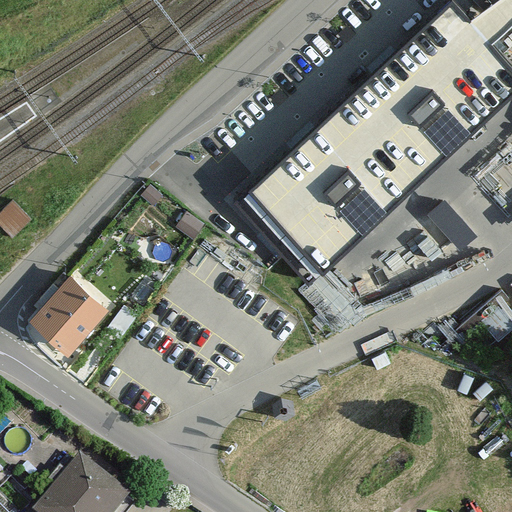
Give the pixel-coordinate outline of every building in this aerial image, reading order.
[(511,90),(511,64),(453,0),(449,0),(233,199),(312,278),(511,90)] [(511,137),(479,168),(504,196),(511,189),(511,137)] [(465,246),(484,229),(452,193),(433,210),(465,246)] [(0,221),(15,237),(33,219),(14,200),(0,213),(0,221)] [(70,276),(30,321),(64,350),(103,305),(70,276)] [(470,340),(488,322),(503,337),(511,328),(511,300),(499,288),(458,329),(470,340)] [(0,466),(8,459),(0,450),(0,466)] [(77,452),(31,509),(34,511),(119,511),(133,496),(77,452)]
